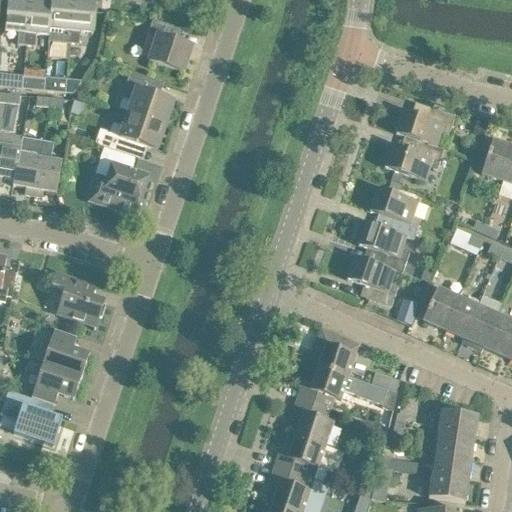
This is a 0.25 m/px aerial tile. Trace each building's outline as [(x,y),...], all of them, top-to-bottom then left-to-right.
[(6,22),(5,33),(18,34),(17,47),(26,47),(30,0),(20,0),(20,3),(8,2),(6,22)] [(48,37),(52,0),(51,0),(51,6),(40,5),(40,0),(30,0),(26,47),(35,48),(36,36),(48,37)] [(52,0),(48,37),(48,43),(60,44),(69,45),(73,0),(63,0),(63,1),(53,0),(52,0)] [(93,35),(94,24),(96,4),(84,3),(83,0),(73,0),(69,45),(78,46),(79,34),(93,35)] [(152,21),(148,34),(157,37),(149,63),(183,74),(192,48),(171,42),(175,29),(152,21)] [(44,93),(45,79),(45,76),(23,74),(23,79),(22,91),(44,93)] [(159,83),(140,77),(130,74),(121,98),(132,102),(127,115),(165,128),(173,103),(154,97),(159,83)] [(6,89),(22,91),(23,79),(7,77),(6,89)] [(45,79),(44,93),(65,95),(66,81),(45,79)] [(66,81),(65,95),(73,96),(81,82),(66,81)] [(6,96),(5,104),(18,106),(19,97),(6,96)] [(50,100),(37,99),(36,107),(49,109),(50,100)] [(50,100),(49,109),(61,110),(62,102),(50,100)] [(448,137),(455,118),(432,110),(428,122),(403,113),(396,136),(421,144),(436,149),(440,135),(448,138),(448,137)] [(127,115),(123,128),(113,125),(109,134),(100,131),(95,146),(103,149),(138,160),(143,147),(157,152),(165,128),(127,115)] [(13,188),(22,138),(0,135),(0,136),(0,186),(1,186),(2,180),(13,182),(12,188),(13,188)] [(43,142),(22,138),(13,188),(25,190),(24,196),(33,198),(43,142)] [(59,176),(62,165),(50,163),(54,144),(43,142),(33,198),(42,200),(43,193),(56,195),(59,176)] [(511,153),(511,149),(492,143),(481,176),(502,183),(511,153)] [(421,144),(417,156),(392,147),(384,170),(424,183),(429,169),(437,172),(443,152),(436,149),(443,151),(436,149),(421,144)] [(97,176),(94,185),(87,204),(141,222),(146,205),(140,203),(148,178),(134,173),(138,160),(103,149),(95,175),(97,176)] [(511,186),(511,153),(502,183),(511,186)] [(417,204),(377,191),(370,214),(395,222),(391,233),(391,234),(406,239),(413,241),(420,221),(413,218),(417,204)] [(472,231),(483,236),(487,228),(476,223),(472,231)] [(391,233),(374,228),(366,225),(358,248),(383,256),(379,268),(394,273),(402,276),(409,255),(401,253),(406,239),(391,234),(391,233)] [(483,236),(495,241),(498,233),(487,228),(483,236)] [(479,251),(483,243),(457,231),(453,242),(459,245),(460,243),(479,251)] [(499,260),(502,251),(491,246),(487,255),(499,260)] [(511,255),(502,251),(499,260),(510,264),(509,265),(511,266),(511,255)] [(0,303),(10,306),(11,300),(12,294),(16,275),(4,273),(6,259),(0,258),(0,303)] [(379,268),(373,266),(354,259),(347,282),(367,289),(369,292),(366,301),(391,309),(397,290),(397,289),(390,287),(394,273),(379,268)] [(75,322),(94,329),(93,332),(94,332),(103,304),(92,300),(95,289),(55,276),(51,288),(65,293),(57,316),(75,322)] [(431,304),(423,323),(443,332),(457,299),(439,291),(437,290),(431,304)] [(443,332),(463,340),(477,308),(457,299),(443,332)] [(402,300),(395,322),(410,327),(418,305),(402,300)] [(497,317),(477,308),(463,340),(468,343),(466,348),(480,355),(483,349),(497,317)] [(483,349),(503,358),(511,337),(511,323),(497,317),(483,349)] [(318,369),(348,379),(359,347),(320,330),(313,352),(322,355),(318,369)] [(81,379),(89,356),(73,351),(76,339),(54,332),(43,366),(81,379)] [(511,337),(503,358),(511,362),(511,337)] [(31,400),(35,401),(53,407),(57,396),(61,393),(63,398),(74,401),(81,379),(43,366),(31,400)] [(303,381),(297,400),(330,411),(333,400),(340,402),(343,393),(358,398),(357,399),(382,407),(387,393),(348,379),(318,369),(313,384),(303,381)] [(18,422),(14,435),(52,448),(61,423),(27,412),(31,401),(8,393),(0,416),(18,422)] [(392,413),(397,396),(387,393),(382,407),(381,410),(392,413)] [(325,447),(333,425),(326,423),(330,411),(297,400),(290,420),(300,423),(295,438),(340,453),(340,452),(325,447)] [(441,413),(438,433),(438,435),(474,440),(477,418),(441,413)] [(398,416),(395,428),(403,430),(406,418),(398,416)] [(400,442),(403,430),(395,428),(392,440),(400,442)] [(438,435),(435,456),(471,462),(474,440),(438,435)] [(314,482),(327,486),(331,475),(335,476),(342,455),(339,454),(340,453),(295,438),(290,452),(280,449),(274,469),(314,482)] [(468,483),(471,462),(435,456),(432,478),(468,483)] [(382,458),(380,466),(379,469),(387,471),(390,459),(382,458)] [(274,469),(267,488),(277,491),(272,506),(290,511),(303,511),(314,482),(274,469)] [(384,503),(391,472),(387,471),(379,469),(371,503),(379,503),(384,503)] [(468,483),(432,478),(428,500),(465,505),(468,483)]
